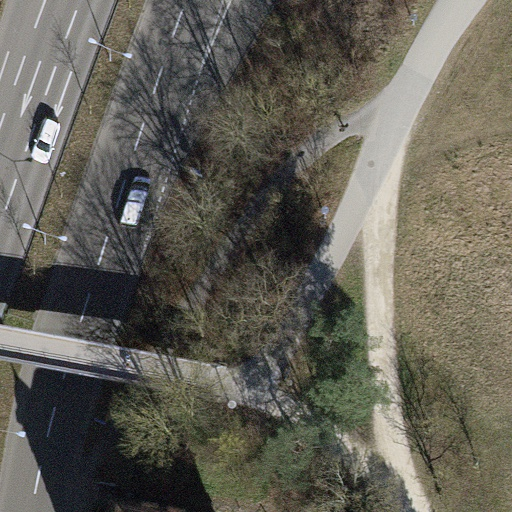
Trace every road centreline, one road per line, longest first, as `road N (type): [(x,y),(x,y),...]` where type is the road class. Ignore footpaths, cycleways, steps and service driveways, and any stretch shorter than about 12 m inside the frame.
road 1 (primary): [(34,511),(81,313),(187,0)]
road 2 (track): [(375,166),(386,442),(400,498)]
road 3 (primary): [(72,0),(0,187)]
road 4 (track): [(463,0),(413,80),(375,166)]
